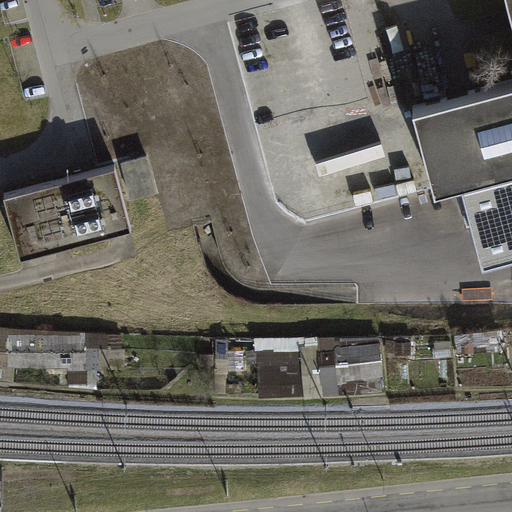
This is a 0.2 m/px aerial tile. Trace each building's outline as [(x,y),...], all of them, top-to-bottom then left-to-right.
[(511,0),(508,0),(511,14),(511,79),(449,96),(413,105),(435,188),(464,180),(483,260),(511,252),(511,0)] [(147,155),(122,162),(132,198),(157,191),(147,155)] [(21,256),(132,227),(116,164),(4,193),(21,256)] [(0,331),(0,364),(66,366),(66,383),(86,383),(86,349),(106,349),(107,334),(0,331)] [(481,337),(472,337),(473,355),(482,354),(481,337)] [(304,344),(278,345),(278,384),(304,383),(304,344)] [(410,346),(395,346),(395,358),(411,357),(410,346)] [(379,347),(325,351),(328,386),(381,382),(379,347)]
